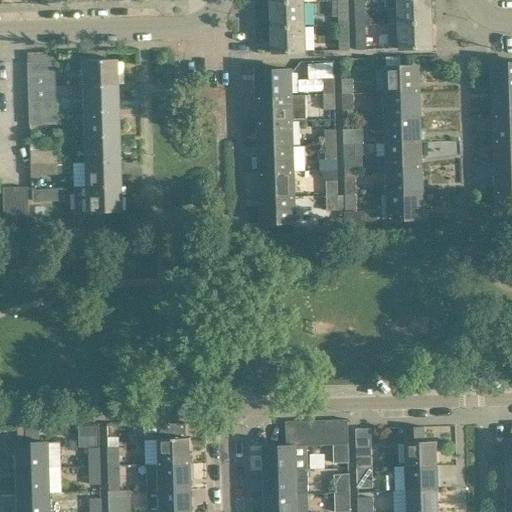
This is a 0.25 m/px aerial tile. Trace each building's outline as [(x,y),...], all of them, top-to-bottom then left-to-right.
[(348,0),(342,0),(339,0),(340,16),(349,16),(348,0)] [(386,0),(386,11),(400,10),(400,24),(432,23),(430,0),(386,0)] [(305,26),(304,1),(271,2),(272,27),(305,26)] [(366,8),(356,9),(356,25),(366,25),(366,8)] [(432,48),(432,23),(400,24),(388,24),(389,49),(432,48)] [(349,24),(340,25),(341,41),(350,41),(349,24)] [(305,51),(305,29),(305,26),(272,27),(273,52),(305,51)] [(367,33),(356,33),(357,50),(367,49),(367,33)] [(80,51),(80,60),(104,59),(104,50),(80,51)] [(27,54),(28,62),(53,61),(53,53),(27,54)] [(80,60),(81,85),(116,84),(115,59),(104,59),(80,60)] [(333,76),(333,60),(309,61),(310,78),(333,76)] [(53,61),(28,62),(28,74),(54,73),(53,61)] [(511,89),(511,63),(494,64),(495,90),(511,89)] [(417,66),(385,67),(386,93),(418,92),(417,66)] [(290,96),(289,70),(258,71),(259,97),(290,96)] [(54,86),(54,73),(28,74),(28,86),(54,86)] [(354,94),(353,78),(342,78),(343,94),(354,94)] [(324,79),(324,95),(335,95),(334,79),(324,79)] [(117,110),(116,84),(81,85),(82,111),(117,110)] [(55,99),(54,86),(28,86),(29,99),(55,99)] [(511,89),(495,90),(496,115),(511,114),(511,89)] [(419,117),(418,92),(386,93),(387,118),(419,117)] [(354,109),(354,94),(343,94),(343,109),(354,109)] [(305,95),(290,96),(259,97),(260,122),(291,121),(306,120),(305,95)] [(335,109),(335,95),(324,95),(325,109),(335,109)] [(55,99),(29,100),(29,112),(55,111),(55,99)] [(117,135),(117,110),(82,111),(83,136),(117,135)] [(55,111),(29,112),(30,125),(55,124),(55,111)] [(511,139),(511,114),(496,115),(496,140),(511,139)] [(420,142),(419,117),(387,118),(374,118),(375,144),(388,143),(420,142)] [(292,146),(291,121),(260,122),(261,147),(292,146)] [(337,145),(336,129),(325,130),(326,145),(337,145)] [(355,144),(355,129),(345,129),(345,144),(355,144)] [(118,160),(117,135),(83,136),(84,161),(118,160)] [(511,164),(511,139),(496,140),(497,149),(490,151),(491,161),(497,162),(497,165),(511,164)] [(420,168),(420,142),(388,143),(388,156),(379,157),(379,168),(388,168),(420,168)] [(356,159),(355,144),(345,144),(345,160),(356,159)] [(337,160),(337,145),(326,145),(326,160),(337,160)] [(293,171),(292,146),(261,147),(261,172),(293,171)] [(57,150),(30,151),(30,163),(57,162),(57,150)] [(119,185),(118,160),(84,161),(85,186),(119,185)] [(57,174),(57,162),(30,163),(31,175),(57,174)] [(511,189),(511,164),(497,165),(498,190),(511,189)] [(421,192),(420,168),(388,168),(389,193),(421,192)] [(294,196),(293,171),(261,172),(262,197),(294,196)] [(355,194),(354,179),(345,179),(346,195),(355,194)] [(337,195),(337,180),(327,180),(328,195),(337,195)] [(62,185),(32,186),(32,198),(63,197),(62,185)] [(75,217),(73,218),(73,226),(75,227),(75,229),(109,228),(109,212),(120,211),(119,185),(85,186),(86,212),(75,213),(75,217)] [(15,214),(14,187),(2,188),(4,231),(16,230),(15,214)] [(26,187),(14,187),(15,214),(16,230),(34,229),(34,219),(27,214),(26,189),(26,188),(26,187)] [(511,215),(511,189),(498,190),(499,216),(511,215)] [(422,218),(421,192),(389,193),(390,219),(422,218)] [(355,210),(355,196),(355,194),(346,195),(346,210),(355,210)] [(337,210),(337,196),(337,195),(328,195),(328,210),(337,210)] [(294,222),(294,196),(262,197),(263,223),(294,222)] [(355,210),(346,210),(346,228),(363,228),(362,209),(355,210)] [(324,447),(324,420),(312,421),(312,447),(324,447)] [(336,446),(336,420),(324,420),(324,447),(334,446),(336,446)] [(349,446),(349,428),(348,420),(336,420),(336,446),(349,446)] [(300,447),(300,421),(287,422),(287,445),(296,445),(296,447),(300,447)] [(312,447),(312,421),(300,421),(300,447),(312,447)] [(98,426),(79,426),(80,447),(98,447),(98,426)] [(438,465),(437,440),(425,441),(424,427),(406,427),(406,441),(407,466),(438,465)] [(372,467),(371,428),(357,428),(358,468),(372,467)] [(190,438),(187,438),(159,439),(159,464),(191,463),(190,438)] [(18,442),(19,467),(50,467),(49,441),(18,442)] [(296,469),(296,447),(296,445),(287,445),(265,446),(265,470),(296,469)] [(350,463),(349,446),(336,446),(334,446),(335,463),(350,463)] [(109,449),(110,464),(110,466),(120,466),(120,448),(109,449)] [(91,449),(91,465),(91,466),(101,465),(101,449),(91,449)] [(192,488),(191,463),(159,464),(147,465),(148,489),(160,489),(192,488)] [(102,485),(101,465),(91,466),(92,485),(102,485)] [(439,489),(438,465),(407,466),(408,490),(439,489)] [(121,484),(120,466),(110,466),(110,485),(121,484)] [(50,492),(50,467),(19,467),(19,493),(50,492)] [(373,487),(372,467),(358,468),(358,487),(373,487)] [(307,469),(296,469),(265,470),(266,494),(297,493),(308,493),(307,469)] [(350,492),(349,474),(335,474),(336,493),(350,492)] [(192,511),(192,488),(160,489),(160,511),(192,511)] [(439,511),(439,489),(408,490),(408,511),(439,511)] [(110,492),(110,511),(131,511),(131,491),(110,492)] [(51,511),(50,492),(19,493),(20,511),(51,511)] [(351,511),(350,492),(336,493),(337,511),(351,511)] [(297,511),(297,493),(266,494),(266,511),(297,511)] [(373,511),(373,497),(359,498),(359,511),(373,511)] [(102,511),(102,499),(89,499),(90,511),(102,511)]
